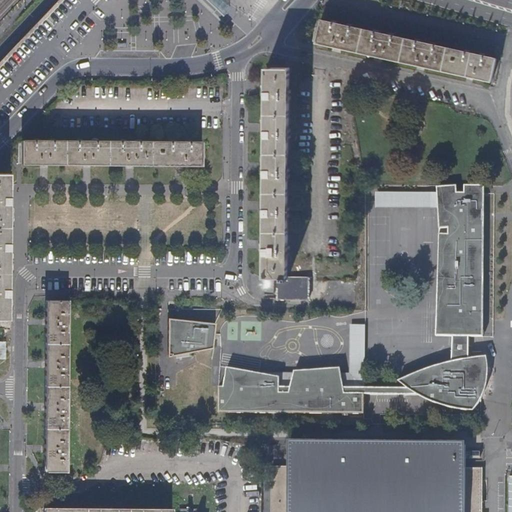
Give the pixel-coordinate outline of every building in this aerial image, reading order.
[(205,0),(223,17),(231,9),(221,0),(205,0)] [(320,19),(315,43),(491,82),(496,58),(320,19)] [(289,67),(265,67),(263,277),(277,277),(277,299),(309,299),(309,277),(287,277),(289,67)] [(20,140),(20,164),(201,165),(201,142),(20,140)] [(456,227),(440,230),(442,282),(453,284),(453,297),(441,297),(435,332),(451,334),(451,337),(451,363),(397,383),(406,389),(343,389),(339,369),(293,373),(289,389),(279,389),(279,379),(226,368),(224,388),(219,388),(218,415),(363,416),(364,396),(416,396),(425,400),(480,401),(485,388),(486,384),(487,375),(487,365),(486,358),(474,358),(468,360),(468,338),(482,338),(482,337),(483,194),(464,193),(456,193),(443,194),(448,217),(456,217),(456,227)] [(44,300),(43,470),(66,470),(67,301),(44,300)] [(214,324),(167,319),(167,358),(211,349),(214,324)] [(288,466),(271,466),(270,511),(481,511),(482,469),(465,468),(466,447),(288,445),(288,466)] [(470,456),(470,465),(481,465),(481,456),(470,456)]
